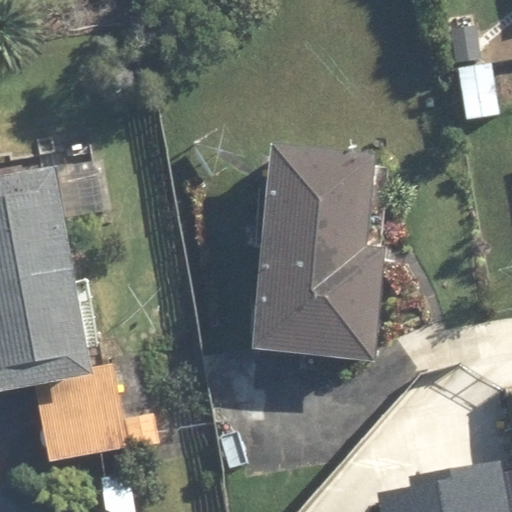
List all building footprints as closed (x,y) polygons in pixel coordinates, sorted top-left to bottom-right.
[(511,0),(459,0),(466,38),(511,29),(511,0)] [(369,246),(374,155),(271,150),(260,357),(378,363),(384,247),(369,246)] [(103,160),(54,169),(62,219),(112,210),(103,160)] [(50,174),(0,182),(0,368),(80,355),(50,174)] [(122,403),(41,414),(48,464),(162,448),(158,419),(125,424),(122,403)] [(506,511),(500,464),(379,481),(383,511),(506,511)]
